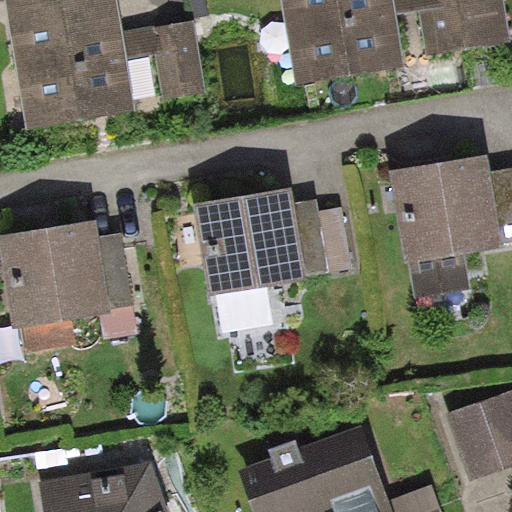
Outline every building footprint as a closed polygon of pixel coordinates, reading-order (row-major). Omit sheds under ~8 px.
[(128,60),(124,33),(118,0),(47,0),(6,7),(27,133),(137,115),(128,60)] [(397,17),(394,0),(285,0),(299,86),(405,69),(397,17)] [(394,0),(397,17),(422,13),(429,60),(511,47),(511,46),(505,0),(394,0)] [(124,33),(128,60),(158,56),(165,98),(205,92),(195,23),(124,33)] [(489,158),(389,176),(406,267),(411,266),(417,298),(470,289),(464,258),(503,251),(502,245),(511,242),(511,170),(493,174),(489,158)] [(294,190),(194,207),(210,299),(308,283),(306,275),(331,271),(319,202),(296,205),(294,190)] [(95,221),(0,237),(0,262),(12,333),(101,318),(105,341),(141,335),(123,236),(99,240),(95,221)] [(511,393),(446,417),(470,483),(511,468),(511,393)] [(273,463),(241,475),(253,511),(391,511),(389,503),(364,433),(299,456),(296,447),(270,456),(273,463)] [(45,511),(170,511),(152,461),(40,479),(45,511)] [(443,511),(434,486),(389,503),(391,511),(443,511)]
